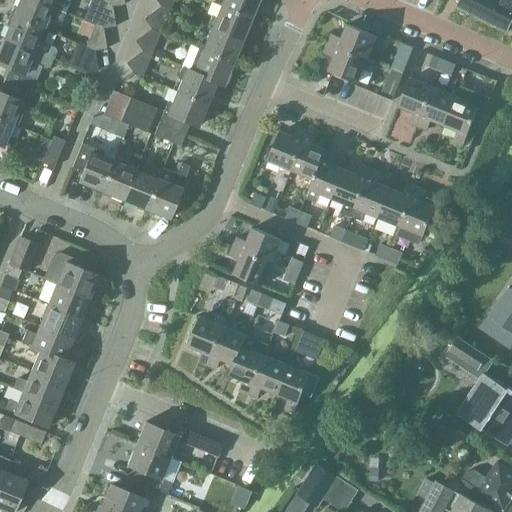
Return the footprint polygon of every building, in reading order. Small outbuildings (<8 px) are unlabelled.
[(14,8),(11,16),(43,29),(48,18),(52,20),(59,23),(63,21),(66,13),(34,0),(20,0),(17,8),(14,8)] [(34,0),(66,13),(69,6),(68,2),(62,0),(34,0)] [(155,0),(160,7),(170,11),(174,0),(155,0)] [(218,0),(217,4),(221,6),(254,20),(258,10),(255,9),(259,0),(218,0)] [(511,0),(497,0),(497,2),(493,0),(461,0),(459,5),(508,31),(511,24),(511,0)] [(103,3),(94,25),(104,29),(116,27),(113,7),(103,3)] [(250,29),(254,20),(221,6),(216,18),(212,16),(208,27),(242,41),(248,28),(250,29)] [(144,19),(152,29),(161,33),(170,11),(160,7),(144,19)] [(10,26),(4,40),(53,61),(57,52),(55,48),(50,46),(42,43),(47,31),(43,29),(11,16),(7,25),(10,26)] [(90,37),(85,47),(95,51),(107,49),(104,29),(94,25),(90,37)] [(332,35),(328,44),(367,60),(377,37),(348,25),(342,39),(332,35)] [(208,39),(203,50),(236,64),(239,56),(237,55),(242,41),(208,27),(204,37),(208,39)] [(135,41),(143,52),(152,56),(161,33),(152,29),(135,41)] [(0,64),(10,69),(5,81),(32,92),(42,67),(46,69),(50,68),(53,61),(4,40),(0,50),(0,64)] [(403,43),(392,70),(403,74),(414,47),(403,43)] [(67,66),(76,70),(85,47),(77,44),(67,66)] [(328,44),(325,53),(335,57),(329,71),(358,82),(363,71),(370,74),(375,63),(367,60),(328,44)] [(98,72),(95,51),(85,47),(76,70),(85,74),(98,72)] [(190,71),(217,82),(216,83),(224,86),(230,72),(232,73),(236,64),(203,50),(199,49),(190,71)] [(143,77),(152,56),(143,52),(126,63),(134,73),(143,77)] [(430,67),(441,71),(445,61),(434,56),(430,67)] [(445,61),(441,71),(452,76),(456,65),(445,61)] [(182,80),(178,91),(210,105),(214,96),(211,95),(216,83),(217,82),(190,71),(182,68),(178,78),(182,80)] [(392,101),(403,74),(392,70),(381,97),(392,101)] [(409,122),(418,126),(434,88),(411,78),(399,107),(413,113),(409,122)] [(0,119),(13,125),(17,126),(32,92),(5,81),(0,93),(0,92),(0,119)] [(461,86),(456,97),(445,126),(458,132),(454,141),(464,145),(472,126),(478,128),(491,98),(461,86)] [(431,120),(445,126),(456,97),(434,88),(418,126),(427,130),(431,120)] [(114,91),(109,103),(152,121),(157,109),(114,91)] [(207,114),(210,105),(178,91),(173,104),(168,102),(154,136),(181,147),(190,124),(198,127),(204,113),(207,114)] [(147,132),(152,121),(109,103),(104,114),(112,118),(147,132)] [(92,118),(89,125),(106,131),(112,118),(104,114),(92,118)] [(8,136),(13,125),(0,119),(0,145),(8,149),(12,138),(8,136)] [(269,161),(292,170),(308,131),(298,127),(294,137),(281,132),(269,161)] [(292,170),(313,179),(315,180),(326,151),(312,145),(316,135),(308,131),(292,170)] [(53,136),(52,140),(63,145),(65,141),(53,136)] [(54,168),(63,145),(52,140),(42,163),(54,168)] [(82,143),(71,170),(82,175),(79,182),(93,188),(92,191),(101,194),(116,157),(82,143)] [(317,203),(321,194),(333,198),(344,170),(331,164),(335,154),(326,151),(315,180),(313,179),(309,189),(310,189),(306,199),(317,203)] [(116,157),(101,194),(110,198),(111,196),(124,201),(138,166),(139,166),(142,159),(131,154),(128,162),(116,157)] [(158,179),(145,212),(154,216),(155,213),(169,219),(190,167),(181,163),(177,174),(163,168),(158,179)] [(344,170),(333,198),(346,203),(341,214),(352,218),(356,208),(372,169),(363,165),(359,176),(344,170)] [(137,208),(145,212),(158,179),(147,174),(149,170),(139,166),(138,166),(124,201),(137,206),(137,208)] [(381,173),(372,169),(356,208),(352,218),(363,222),(367,212),(379,217),(390,189),(377,183),(381,173)] [(379,217),(402,226),(417,188),(408,184),(404,194),(390,189),(379,217)] [(426,192),(417,188),(402,226),(424,235),(436,207),(422,201),(426,192)] [(262,209),(266,199),(256,194),(252,205),(262,209)] [(286,219),(297,223),(301,213),(290,208),(286,219)] [(312,217),(301,213),(297,223),(307,227),(312,217)] [(331,237),(342,242),(346,231),(335,227),(331,237)] [(234,247),(273,262),(273,263),(281,266),(285,255),(277,252),(282,240),(253,228),(248,242),(238,238),(234,247)] [(346,231),(342,242),(353,246),(358,236),(346,231)] [(21,237),(10,265),(21,270),(28,273),(40,244),(21,237)] [(377,255),(388,260),(392,250),(381,245),(377,255)] [(263,286),(273,263),(273,262),(234,247),(230,256),(240,260),(235,274),(263,286)] [(302,287),(323,293),(333,256),(312,250),(302,287)] [(403,254),(392,250),(388,260),(399,264),(403,254)] [(44,279),(56,284),(91,298),(96,285),(105,289),(108,281),(82,270),(77,260),(60,253),(54,256),(44,279)] [(293,258),(289,269),(300,273),(304,262),(293,258)] [(17,280),(21,270),(10,265),(6,275),(17,280)] [(295,285),(300,273),(289,269),(284,280),(295,285)] [(229,281),(217,276),(216,278),(208,274),(204,283),(224,291),(229,281)] [(511,282),(488,317),(511,333),(511,282)] [(56,284),(48,304),(82,319),(91,298),(56,284)] [(248,301),(258,305),(263,294),(252,290),(248,301)] [(275,299),(263,294),(258,305),(270,310),(275,299)] [(9,302),(0,298),(0,309),(5,312),(9,302)] [(48,304),(39,326),(73,340),(82,319),(48,304)] [(510,350),(511,346),(511,333),(488,317),(480,329),(510,350)] [(199,362),(208,365),(223,327),(200,318),(189,346),(203,352),(199,362)] [(290,326),(280,321),(279,321),(275,332),(286,337),(290,326)] [(26,331),(21,343),(30,347),(39,351),(40,350),(65,361),(65,360),(73,340),(39,326),(35,335),(26,331)] [(221,359),(234,364),(241,346),(243,347),(247,337),(223,327),(208,365),(217,369),(221,359)] [(0,331),(0,345),(4,347),(8,335),(0,331)] [(304,331),(295,351),(305,355),(309,346),(321,351),(325,340),(313,335),(304,331)] [(241,346),(234,364),(230,375),(244,381),(240,391),(249,394),(265,356),(269,345),(247,337),(243,347),(241,346)] [(458,337),(445,356),(474,376),(487,357),(458,337)] [(40,350),(39,351),(31,371),(66,385),(74,364),(65,360),(65,361),(40,350)] [(262,388),(276,394),(287,365),(265,356),(249,394),(259,398),(262,388)] [(311,374),(287,365),(276,394),(289,399),(285,409),(295,413),(311,374)] [(13,388),(23,392),(57,406),(66,385),(31,371),(27,381),(18,377),(13,388)] [(508,445),(511,438),(511,387),(510,387),(509,389),(485,373),(458,413),(483,430),(484,429),(508,445)] [(48,427),(57,406),(23,392),(18,403),(9,400),(5,409),(14,413),(48,427)] [(10,432),(19,436),(24,424),(14,420),(10,432)] [(137,443),(171,457),(176,444),(181,446),(187,431),(172,424),(168,432),(145,423),(137,443)] [(45,433),(24,424),(19,436),(41,445),(45,433)] [(223,446),(199,436),(195,448),(218,457),(223,446)] [(134,481),(157,490),(167,495),(181,462),(171,457),(137,443),(128,465),(138,470),(134,481)] [(5,471),(0,482),(0,508),(9,511),(12,511),(26,480),(16,476),(21,464),(10,460),(5,471)] [(478,493),(504,510),(511,498),(511,470),(499,462),(487,479),(475,471),(467,472),(460,482),(478,493)] [(310,503),(319,509),(339,477),(317,463),(297,495),(310,503)] [(30,470),(27,479),(40,485),(47,469),(39,466),(30,470)] [(370,467),(370,481),(379,481),(379,467),(370,467)] [(426,480),(418,494),(427,499),(420,511),(443,511),(445,509),(449,511),(492,511),(436,482),(435,484),(426,480)] [(102,506),(116,511),(138,511),(144,499),(151,502),(157,490),(134,481),(129,493),(111,485),(102,506)] [(285,511),(303,511),(310,503),(297,495),(285,511)]
